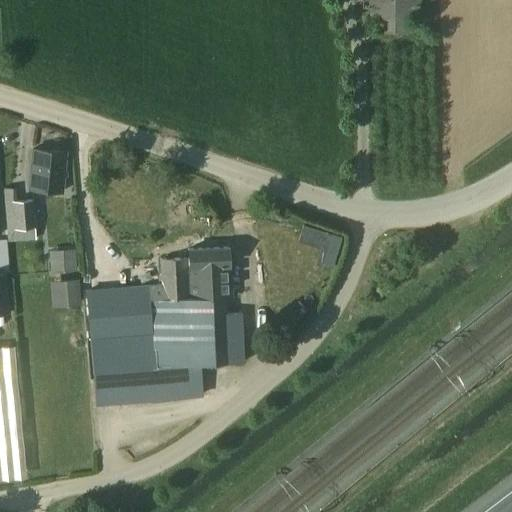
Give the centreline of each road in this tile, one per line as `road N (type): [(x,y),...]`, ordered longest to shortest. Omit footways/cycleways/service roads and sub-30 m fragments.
road 1 (unclassified): [(0,499),(108,478),(207,428),(289,362),(342,291),(366,214)]
road 2 (unclassified): [(0,98),(366,214)]
road 3 (unclassified): [(366,214),(449,210),(511,180)]
